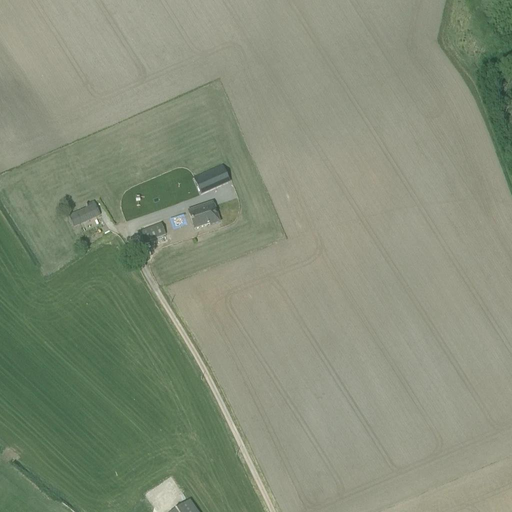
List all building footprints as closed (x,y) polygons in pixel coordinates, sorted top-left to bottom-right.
[(193,178),(201,196),(230,183),(222,165),(193,178)] [(204,209),(188,215),(194,231),(209,225),(210,226),(219,223),(213,203),(203,207),(204,209)] [(95,205),(68,217),(73,228),(100,216),(95,205)] [(165,236),(161,225),(139,233),(143,244),(165,236)] [(196,511),(190,501),(174,511),(196,511)]
